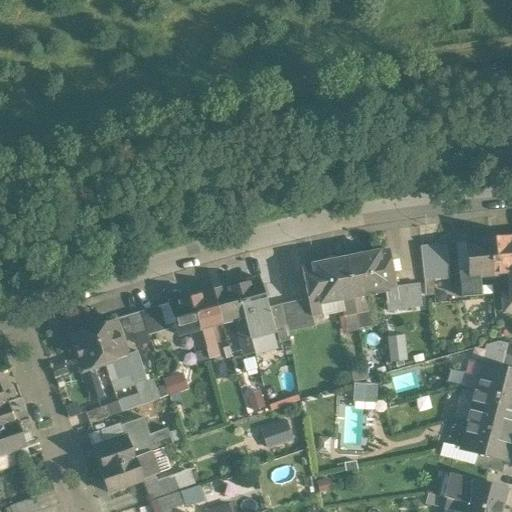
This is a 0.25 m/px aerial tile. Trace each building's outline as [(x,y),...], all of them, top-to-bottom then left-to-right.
[(511,241),(511,237),(489,239),(492,275),(508,274),(511,273),(511,241)] [(489,239),(475,240),(475,242),(465,243),(468,271),(468,277),(479,276),(492,275),(489,239)] [(456,282),(461,282),(460,272),(468,271),(465,243),(453,244),(456,282)] [(440,246),(420,248),(424,283),(443,281),(440,246)] [(378,253),(364,256),(364,255),(363,256),(371,295),(384,292),(396,290),(395,287),(388,252),(378,254),(378,253)] [(363,256),(345,259),(352,299),(364,296),(371,295),(363,256)] [(345,259),(326,263),(333,302),(340,301),(352,299),(345,259)] [(325,264),(311,266),(311,267),(301,269),(308,300),(309,307),(320,305),(333,302),(326,263),(325,263),(325,264)] [(479,276),(468,277),(468,271),(460,272),(461,282),(462,297),(481,296),(479,276)] [(258,281),(235,287),(244,318),(267,312),(258,281)] [(418,284),(395,287),(396,290),(398,300),(386,302),(388,312),(400,309),(421,307),(418,284)] [(235,287),(223,290),(223,289),(213,292),(222,324),(234,321),(244,318),(235,287)] [(396,290),(384,292),(386,302),(398,300),(396,290)] [(213,292),(203,294),(204,295),(191,299),(200,330),(210,328),(222,324),(213,292)] [(510,294),(501,294),(502,308),(511,307),(511,302),(510,294)] [(364,296),(352,299),(356,315),(368,312),(364,296)] [(191,299),(169,305),(177,336),(190,333),(200,330),(191,299)] [(352,299),(340,301),(343,317),(356,315),(352,299)] [(308,300),(284,305),(288,333),(314,327),(312,317),(311,317),(309,307),(308,300)] [(288,333),(284,305),(270,309),(280,344),(289,342),(288,333)] [(320,305),(309,307),(311,317),(312,317),(322,315),(320,305)] [(160,307),(141,314),(147,334),(149,337),(168,331),(160,307)] [(267,312),(244,318),(249,339),(272,333),(267,312)] [(141,314),(128,318),(135,338),(147,334),(141,314)] [(359,334),(356,315),(343,317),(347,337),(359,334)] [(249,339),(244,318),(234,321),(239,342),(249,339)] [(114,322),(93,329),(104,365),(115,362),(126,358),(126,357),(114,322)] [(210,328),(200,330),(206,352),(216,349),(210,328)] [(93,329),(82,333),(80,331),(73,334),(70,340),(72,346),(74,347),(80,365),(78,366),(81,373),(82,372),(93,369),(104,365),(93,329)] [(196,354),(206,352),(200,330),(190,333),(196,354)] [(272,333),(249,339),(254,356),(277,350),(272,333)] [(407,335),(390,336),(393,362),(410,360),(407,335)] [(206,352),(196,354),(198,365),(209,362),(206,352)] [(137,354),(126,357),(126,358),(115,362),(121,379),(130,376),(133,383),(145,379),(137,354)] [(511,357),(504,355),(500,369),(511,371),(511,357)] [(365,361),(354,363),(357,383),(369,381),(365,361)] [(511,371),(500,369),(485,364),(477,392),(511,401),(511,371)] [(93,369),(82,372),(88,390),(99,387),(93,369)] [(168,379),(171,392),(190,388),(188,375),(168,379)] [(146,382),(134,387),(141,407),(153,403),(146,382)] [(511,401),(477,392),(475,391),(467,422),(469,423),(511,434),(511,401)] [(4,405),(0,406),(0,429),(13,425),(6,404),(4,405)] [(117,404),(106,407),(110,418),(121,414),(117,404)] [(106,407),(86,414),(89,425),(110,418),(106,407)] [(266,436),(268,446),(295,441),(291,418),(253,425),(256,438),(266,436)] [(143,419),(121,426),(126,438),(127,438),(134,460),(143,457),(173,447),(173,446),(169,435),(167,430),(149,436),(143,419)] [(511,438),(511,434),(469,423),(461,450),(478,454),(505,462),(506,462),(511,438)] [(13,425),(0,429),(0,454),(24,447),(16,425),(13,425)] [(120,425),(93,434),(93,435),(89,436),(94,450),(106,445),(105,444),(112,441),(113,443),(126,438),(121,426),(120,425)] [(179,431),(169,435),(173,446),(183,442),(179,431)] [(112,441),(105,444),(106,445),(94,450),(98,460),(103,471),(134,460),(127,438),(126,438),(113,443),(112,441)] [(505,462),(478,454),(475,467),(501,474),(505,462)] [(151,477),(143,457),(134,460),(141,481),(151,477)] [(103,471),(100,472),(107,493),(141,481),(134,460),(103,471)] [(188,464),(151,477),(141,481),(149,502),(168,495),(178,492),(196,485),(188,464)] [(474,481),(451,475),(444,497),(447,498),(468,504),(474,481)] [(499,511),(506,490),(474,481),(468,504),(496,511),(499,511)] [(178,492),(168,495),(173,510),(184,507),(178,492)] [(444,497),(428,492),(425,503),(444,508),(447,498),(444,497)] [(168,495),(149,502),(152,511),(168,511),(173,510),(168,495)] [(465,511),(468,504),(447,498),(444,508),(457,511),(465,511)] [(37,511),(33,499),(10,508),(12,511),(37,511)]
